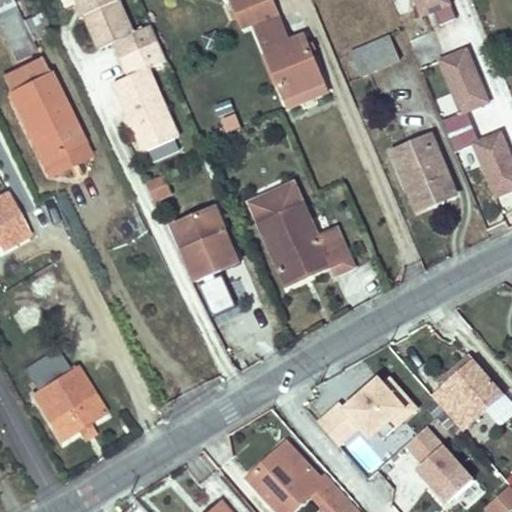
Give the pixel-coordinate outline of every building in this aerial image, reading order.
[(0,0),(0,12),(13,6),(9,0),(0,0)] [(19,0),(24,14),(37,10),(33,0),(19,0)] [(116,0),(75,0),(76,0),(96,48),(111,41),(126,75),(111,82),(143,152),(176,137),(146,69),(166,60),(149,21),(130,30),(116,0)] [(228,0),(241,29),(251,24),(241,0),(228,0)] [(241,0),(251,24),(278,13),(272,0),(241,0)] [(397,0),(402,10),(416,5),(413,0),(397,0)] [(455,18),(447,0),(414,0),(421,16),(433,11),(439,25),(455,18)] [(13,6),(0,12),(0,29),(14,60),(33,50),(29,42),(20,23),(13,6)] [(278,13),(251,24),(253,29),(280,17),(278,13)] [(39,14),(20,23),(29,42),(48,33),(39,14)] [(280,17),(253,29),(257,37),(282,98),(324,81),(304,35),(290,41),(280,17)] [(389,34),(349,51),(360,77),(399,60),(389,34)] [(489,102),(467,49),(439,60),(460,113),(441,121),(447,137),(473,127),(467,111),(489,102)] [(8,95),(40,163),(81,143),(50,78),(46,79),(38,61),(3,77),(10,94),(8,95)] [(209,86),(222,120),(236,114),(223,81),(209,86)] [(324,81),(282,98),(286,107),(327,89),(324,81)] [(436,99),(443,115),(458,108),(451,92),(436,99)] [(496,197),(511,190),(511,158),(501,132),(479,141),(473,127),(447,137),(454,153),(474,145),(496,197)] [(392,151),(405,184),(412,181),(423,207),(455,194),(431,135),(392,151)] [(81,143),(40,163),(47,176),(87,157),(81,143)] [(173,198),(165,179),(151,185),(160,204),(173,198)] [(412,181),(405,184),(416,210),(423,207),(412,181)] [(0,245),(27,230),(4,189),(0,190),(0,245)] [(352,267),(335,229),(316,238),(295,191),(253,210),(282,276),(303,268),(306,276),(329,266),(333,275),(352,267)] [(216,210),(173,228),(198,284),(221,273),(240,265),(216,210)] [(285,284),(306,276),(303,268),(282,276),(285,284)] [(64,288),(55,272),(33,283),(42,300),(64,288)] [(221,273),(198,284),(211,314),(234,303),(221,273)] [(46,320),(36,304),(15,317),(25,333),(46,320)] [(103,329),(91,335),(114,380),(131,371),(105,318),(99,321),(103,329)] [(252,351),(239,324),(216,335),(229,362),(252,351)] [(26,373),(38,391),(70,371),(59,353),(26,373)] [(438,381),(443,386),(455,375),(457,378),(477,361),(471,353),(438,381)] [(455,375),(443,386),(445,389),(473,420),(506,391),(479,360),(477,361),(457,378),(455,375)] [(38,391),(33,395),(61,441),(104,415),(75,368),(70,371),(38,391)] [(416,409),(389,379),(367,398),(363,394),(351,404),(345,410),(341,405),(336,409),(319,424),(321,426),(339,446),(359,428),(370,440),(377,433),(382,439),(416,409)] [(459,432),(473,420),(445,389),(431,401),(459,432)] [(418,469),(432,485),(428,488),(448,510),(452,507),(459,501),(465,509),(484,492),(426,428),(408,444),(425,463),(418,469)] [(279,511),(291,511),(311,494),(314,492),(331,511),(364,511),(358,506),(355,508),(328,478),(324,482),(320,478),(287,441),(248,477),(279,511)] [(511,511),(511,493),(510,491),(487,510),(487,511),(511,511)] [(331,511),(314,492),(311,494),(326,511),(331,511)] [(227,511),(219,502),(206,511),(227,511)]
